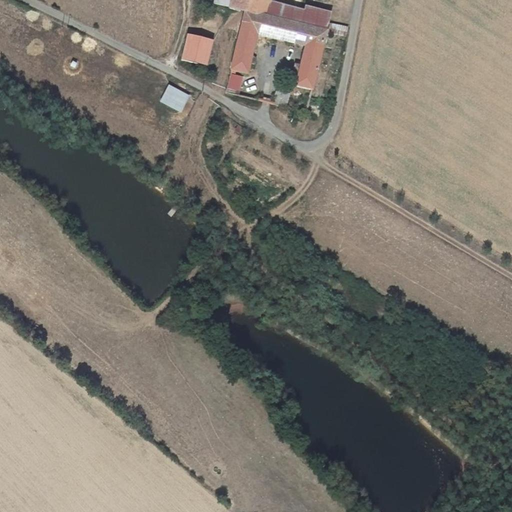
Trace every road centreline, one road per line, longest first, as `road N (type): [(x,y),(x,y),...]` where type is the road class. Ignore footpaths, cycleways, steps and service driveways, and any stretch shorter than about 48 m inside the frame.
road 1 (track): [(511,276),(311,148),(315,170),(306,189),(203,264),(150,321)]
road 2 (unclassified): [(311,148),(27,0)]
road 3 (unclassified): [(311,148),(336,120),(359,0)]
